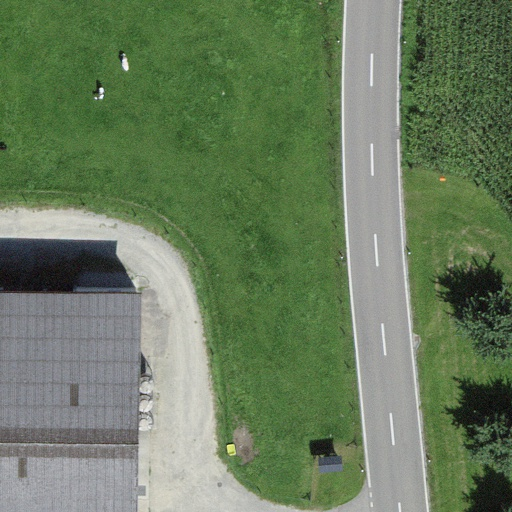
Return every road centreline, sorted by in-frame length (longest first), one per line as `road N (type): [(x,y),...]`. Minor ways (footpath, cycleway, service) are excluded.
road 1 (tertiary): [(376,0),(370,65),(379,325),(402,511)]
road 2 (track): [(171,511),(176,287),(155,250),(121,231),(0,231)]
